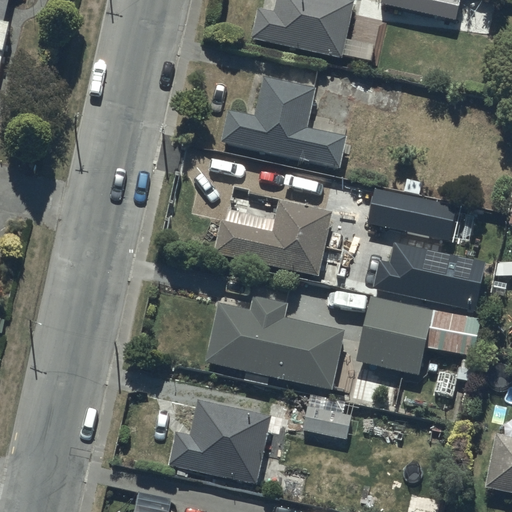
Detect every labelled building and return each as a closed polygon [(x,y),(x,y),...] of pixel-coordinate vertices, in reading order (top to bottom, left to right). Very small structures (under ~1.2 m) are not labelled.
[(354,0),(275,0),(274,9),(257,6),(250,37),(342,57),(354,0)] [(379,0),(379,2),(430,14),(432,0),(379,0)] [(228,107),(220,141),(341,169),(349,134),(308,125),(317,88),(264,76),(255,114),(228,107)] [(441,95),(400,85),(391,121),(433,131),(441,95)] [(379,190),(371,223),(417,233),(424,200),(379,190)] [(318,274),(333,211),(279,198),(274,220),(227,209),(225,220),(222,220),(215,250),(318,274)] [(251,307),(220,300),(205,363),(331,392),(345,329),(285,315),(288,302),(254,294),(251,307)] [(433,310),(370,296),(356,360),(419,374),(433,310)] [(460,357),(432,352),(428,370),(456,375),(460,357)] [(324,396),(310,394),(303,430),(348,439),(353,413),(322,407),(324,396)] [(273,414),(198,397),(190,434),(176,431),(169,463),(257,482),(263,455),(270,457),(273,443),(267,442),(273,414)] [(511,491),(511,436),(493,433),(483,485),(511,491)]
